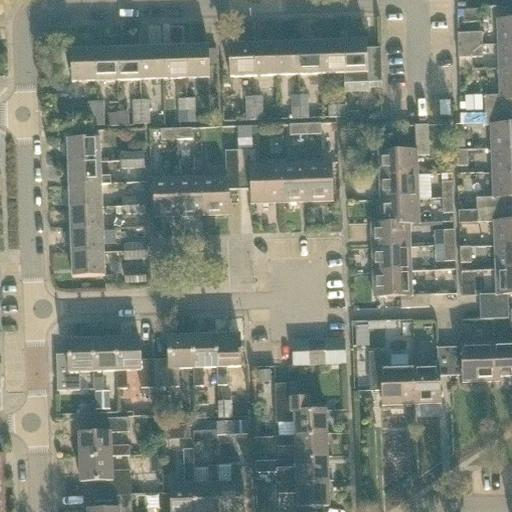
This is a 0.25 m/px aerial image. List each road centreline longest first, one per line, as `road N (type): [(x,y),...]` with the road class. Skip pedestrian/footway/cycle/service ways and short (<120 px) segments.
road 1 (residential): [(257,3),(43,11),(32,17),(25,39),(27,115)]
road 2 (residential): [(295,301),(33,308)]
road 3 (residential): [(27,115),(33,308)]
road 4 (residential): [(417,1),(257,3)]
